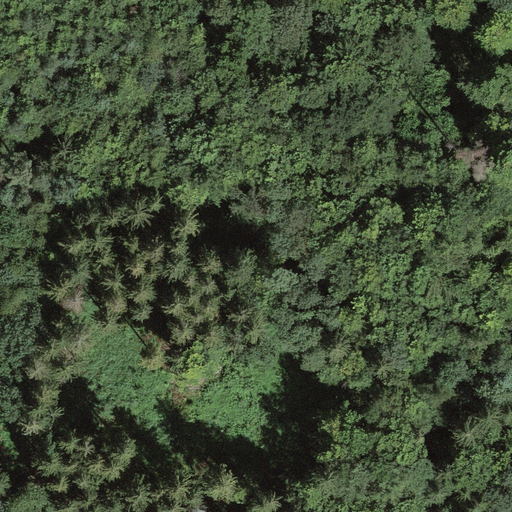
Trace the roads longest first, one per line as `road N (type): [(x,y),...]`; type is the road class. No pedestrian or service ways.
road 1 (track): [(511,154),(435,0)]
road 2 (track): [(65,511),(0,379)]
